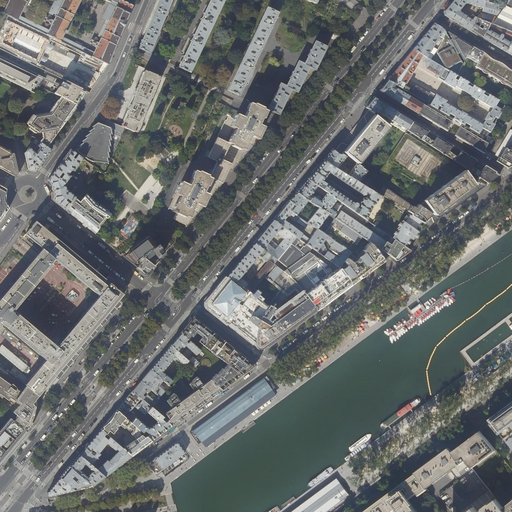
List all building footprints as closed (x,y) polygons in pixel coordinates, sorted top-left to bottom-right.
[(9,0),(6,7),(0,4),(0,10),(9,16),(53,37),(82,52),(108,64),(111,58),(112,56),(133,5),(129,3),(121,0),(105,0),(110,2),(103,18),(109,21),(94,52),(81,46),(82,44),(76,41),(75,43),(62,37),(65,32),(66,33),(67,31),(66,30),(80,0),(55,0),(49,13),(56,16),(49,30),(21,17),(22,15),(21,14),(27,0),(9,0)] [(139,48),(150,53),(157,35),(158,36),(159,32),(158,32),(165,16),(166,16),(167,13),(166,12),(171,0),(156,0),(149,18),(142,34),(145,35),(142,40),(141,40),(140,44),(141,44),(139,48)] [(189,72),(223,0),(210,0),(204,14),(203,14),(200,20),(201,20),(193,35),(190,41),(191,41),(183,57),(180,62),(181,63),(179,67),(189,72)] [(492,24),(504,7),(497,5),(494,4),(487,2),(479,0),(452,0),(450,4),(444,11),(444,15),(457,23),(471,31),(478,18),(490,24),(492,24)] [(511,0),(508,0),(504,7),(492,24),(511,32),(511,0)] [(227,90),(239,95),(241,90),(241,91),(244,85),(251,69),(251,70),(254,63),(261,48),(264,42),(271,26),(271,27),(274,21),(273,21),(277,13),(266,8),(227,90)] [(53,37),(9,16),(0,34),(0,48),(38,67),(53,37)] [(445,32),(443,29),(439,26),(434,23),(422,38),(413,49),(431,60),(436,51),(437,50),(433,47),(434,44),(437,46),(440,41),(438,40),(439,39),(442,41),(445,32)] [(492,44),(505,51),(511,39),(511,32),(492,24),(490,24),(483,38),(492,44)] [(456,75),(463,64),(457,54),(449,39),(445,32),(442,41),(437,50),(436,51),(446,69),(456,75)] [(453,35),(448,32),(452,38),(460,53),(464,61),(466,58),(467,56),(472,46),(465,42),(453,35)] [(460,53),(452,38),(449,39),(457,54),(460,53)] [(267,109),(279,114),(280,113),(284,108),(289,101),(294,95),(298,91),(307,80),(321,62),(319,61),(326,47),(315,41),(311,50),(310,50),(307,55),(308,56),(303,64),(298,61),(292,72),(289,78),(285,86),(280,83),(275,94),(274,94),(271,100),(272,100),(267,109)] [(477,62),(483,53),(478,49),(472,46),(467,56),(477,62)] [(38,67),(0,48),(0,76),(33,94),(37,86),(39,87),(44,80),(65,90),(70,83),(38,67)] [(423,101),(424,102),(486,138),(495,121),(505,104),(456,75),(446,69),(431,60),(413,49),(400,65),(388,80),(397,86),(401,88),(411,94),(416,97),(423,101)] [(108,64),(82,52),(78,62),(102,74),(108,64)] [(484,72),(492,58),(483,53),(477,62),(476,64),(475,66),(484,72)] [(501,82),(510,69),(496,60),(492,58),(484,72),(501,82)] [(501,82),(511,88),(511,69),(510,69),(501,82)] [(138,131),(159,79),(160,77),(157,76),(157,75),(148,71),(147,72),(144,71),(144,73),(143,73),(122,124),(121,126),(125,127),(124,128),(125,128),(125,129),(134,132),(137,133),(138,131)] [(397,86),(388,80),(384,85),(379,90),(389,96),(391,97),(397,86)] [(80,101),(87,91),(70,83),(65,90),(60,97),(77,105),(80,101)] [(409,96),(399,90),(401,88),(397,86),(391,97),(404,105),(409,96)] [(421,103),(414,99),(416,97),(411,94),(409,96),(404,105),(417,113),(424,102),(423,101),(421,103)] [(43,138),(40,142),(41,142),(47,147),(69,116),(77,105),(60,97),(48,116),(44,114),(42,117),(39,115),(37,118),(34,116),(27,125),(30,127),(29,129),(36,134),(37,132),(39,133),(42,132),(43,138)] [(380,113),(386,105),(374,97),(372,100),(370,102),(366,107),(369,109),(374,112),(375,110),(380,113)] [(486,138),(424,102),(417,113),(419,114),(434,123),(447,131),(449,128),(447,127),(451,121),(459,126),(454,136),(467,143),(483,153),(485,150),(484,149),(488,143),(485,141),(486,138)] [(248,108),(246,113),(261,120),(264,115),(265,115),(266,113),(267,111),(263,109),(263,108),(254,103),(253,105),(249,103),(248,105),(247,107),(248,108)] [(392,124),(399,113),(386,105),(380,113),(379,116),(383,118),(384,116),(391,120),(389,122),(390,123),(392,124)] [(386,128),(390,123),(389,122),(383,118),(379,116),(374,112),(369,109),(368,111),(354,128),(350,132),(356,137),(352,142),(349,145),(341,143),(336,149),(334,151),(338,154),(341,154),(345,156),(348,158),(350,159),(356,163),(357,163),(358,163),(386,128)] [(261,120),(246,113),(244,117),(236,114),(232,123),(225,120),(210,151),(208,150),(205,156),(217,161),(209,177),(207,176),(208,175),(198,171),(198,172),(194,170),(192,175),(193,175),(189,185),(181,181),(168,208),(173,210),(172,211),(176,213),(173,219),(188,226),(194,218),(202,208),(207,201),(212,196),(220,186),(222,183),(229,169),(232,171),(236,166),(252,147),(258,139),(264,127),(259,124),(261,120)] [(413,121),(399,113),(392,124),(395,126),(397,124),(404,128),(403,129),(402,128),(401,130),(405,132),(413,121)] [(113,156),(125,128),(124,128),(107,121),(105,126),(98,123),(92,127),(93,129),(88,132),(90,133),(87,135),(85,136),(86,138),(82,141),(82,143),(78,146),(79,148),(77,149),(75,150),(87,159),(87,160),(94,162),(108,163),(108,165),(109,164),(108,159),(109,159),(111,158),(112,157),(113,156)] [(425,136),(429,131),(413,121),(405,132),(421,143),(425,136)] [(359,164),(387,129),(386,128),(358,163),(359,164)] [(434,192),(464,170),(453,163),(445,158),(430,148),(421,143),(405,132),(380,171),(385,175),(391,167),(411,180),(412,179),(434,192)] [(511,133),(503,148),(504,149),(506,147),(509,149),(511,144),(511,133)] [(433,142),(425,136),(421,143),(430,148),(433,142)] [(449,152),(453,146),(437,136),(433,142),(430,148),(445,158),(449,152)] [(42,162),(51,150),(47,147),(41,142),(39,145),(38,144),(36,147),(37,148),(36,149),(38,151),(37,152),(37,153),(36,153),(38,154),(36,157),(42,162)] [(19,173),(16,161),(15,161),(14,155),(13,154),(0,146),(0,167),(3,168),(2,170),(14,176),(16,175),(17,174),(19,173)] [(35,172),(42,162),(36,157),(38,154),(36,153),(37,153),(32,150),(33,149),(32,148),(30,146),(24,153),(29,171),(32,171),(35,172)] [(50,183),(51,185),(52,188),(53,190),(53,192),(53,195),(53,197),(53,200),(58,203),(67,211),(76,197),(66,188),(65,187),(64,186),(63,186),(70,177),(70,176),(69,175),(69,173),(70,172),(70,171),(73,170),(74,171),(75,170),(83,159),(78,155),(74,159),(72,158),(75,153),(70,149),(48,180),(50,183)] [(373,179),(365,174),(367,171),(361,167),(361,166),(357,163),(356,163),(351,170),(340,163),(345,156),(341,154),(338,154),(334,151),(331,149),(330,151),(326,156),(323,159),(329,164),(367,188),(370,182),(373,179)] [(511,153),(504,149),(499,157),(498,157),(495,161),(502,164),(508,168),(511,165),(511,153)] [(477,160),(461,151),(457,157),(453,163),(464,170),(469,173),(472,167),(477,160)] [(457,157),(449,152),(445,158),(453,163),(457,157)] [(329,164),(323,159),(316,168),(307,179),(336,199),(372,224),(387,201),(377,194),(367,188),(329,164)] [(489,184),(488,183),(500,175),(486,166),(482,173),(478,179),(486,185),(487,185),(487,186),(489,184)] [(478,179),(482,173),(472,167),(469,173),(478,179)] [(464,170),(434,192),(423,200),(424,201),(419,205),(419,206),(427,211),(428,212),(433,222),(442,216),(445,214),(445,215),(452,210),(472,195),(475,192),(479,189),(485,185),(487,185),(486,185),(478,179),(469,173),(464,170)] [(324,211),(333,217),(336,213),(330,208),(336,199),(307,179),(301,186),(296,193),(310,202),(315,205),(319,208),(320,208),(322,205),(325,207),(324,208),(325,209),(324,211)] [(381,189),(370,182),(367,188),(377,194),(381,189)] [(424,215),(423,215),(427,211),(419,206),(419,205),(418,205),(384,183),(381,189),(377,194),(387,201),(408,214),(420,221),(421,220),(424,215)] [(0,220),(6,212),(9,208),(8,207),(7,206),(7,204),(6,201),(6,199),(6,196),(6,194),(6,192),(7,189),(0,186),(0,185),(0,220)] [(78,194),(76,197),(67,211),(75,218),(90,230),(93,232),(103,219),(109,211),(91,200),(86,193),(82,198),(78,194)] [(297,215),(307,203),(309,204),(310,202),(296,193),(291,198),(289,201),(296,206),(291,211),(297,215)] [(372,224),(336,199),(330,208),(336,213),(333,217),(335,218),(334,219),(361,237),(368,242),(372,244),(374,245),(390,256),(396,260),(407,252),(410,250),(404,246),(391,237),(372,224)] [(317,251),(327,236),(324,234),(317,229),(310,239),(284,220),(287,216),(295,221),(297,222),(308,229),(309,227),(311,228),(313,226),(310,225),(307,222),(297,215),(291,211),(296,206),(289,201),(282,210),(273,220),(296,237),(301,241),(311,248),(312,248),(317,251)] [(321,223),(324,220),(330,224),(334,219),(335,218),(333,217),(324,211),(320,208),(319,208),(317,210),(307,222),(310,225),(313,226),(317,229),(322,223),(321,223)] [(402,220),(396,229),(397,229),(391,237),(404,246),(405,244),(407,243),(410,239),(412,240),(414,239),(415,238),(415,237),(416,236),(417,235),(418,232),(416,230),(420,224),(421,222),(420,221),(408,214),(403,221),(402,220)] [(123,227),(130,234),(140,224),(133,217),(123,227)] [(361,237),(334,219),(330,224),(330,225),(335,228),(336,229),(335,231),(338,233),(339,231),(344,235),(345,235),(344,237),(347,239),(348,237),(353,241),(354,241),(353,243),(356,245),(361,237)] [(273,265),(275,262),(296,237),(273,220),(264,231),(254,243),(273,256),(269,260),(273,265)] [(100,275),(90,266),(76,255),(63,244),(49,232),(36,221),(30,228),(25,234),(43,249),(27,267),(4,295),(0,299),(0,326),(3,324),(46,360),(25,384),(27,386),(39,395),(61,369),(70,358),(73,360),(81,350),(96,332),(114,310),(121,303),(118,300),(123,294),(113,285),(110,283),(107,286),(103,282),(105,279),(100,275)] [(157,258),(168,249),(151,235),(149,237),(132,250),(130,252),(129,253),(124,257),(129,261),(132,264),(136,261),(136,262),(136,263),(137,264),(138,264),(138,263),(140,262),(141,264),(137,267),(142,272),(147,275),(154,267),(148,262),(151,259),(156,265),(159,261),(158,260),(157,258)] [(132,250),(149,237),(148,236),(131,249),(132,250)] [(339,267),(350,254),(351,252),(335,241),(334,240),(331,239),(327,236),(317,251),(339,267)] [(310,252),(309,251),(299,244),(301,241),(296,237),(275,262),(284,271),(310,252)] [(311,248),(301,241),(299,244),(309,251),(311,248)] [(371,270),(384,260),(385,260),(387,258),(390,256),(374,245),(373,246),(372,244),(368,242),(357,258),(350,254),(339,267),(340,267),(352,284),(355,282),(371,270)] [(273,265),(269,260),(273,256),(254,243),(244,256),(226,277),(249,294),(264,276),(273,265)] [(314,272),(326,264),(310,252),(284,271),(294,280),(316,310),(320,308),(334,297),(345,289),(349,287),(352,284),(340,267),(323,280),(324,281),(322,282),(315,274),(314,272)] [(264,347),(265,348),(301,322),(316,310),(294,280),(284,271),(275,262),(273,265),(264,276),(265,277),(281,289),(266,307),(251,295),(249,294),(227,324),(236,331),(257,348),(258,348),(259,349),(260,349),(261,349),(262,348),(263,348),(264,347)] [(315,274),(327,265),(326,264),(314,272),(315,274)] [(251,295),(265,277),(264,276),(249,294),(251,295)] [(227,324),(249,294),(226,277),(217,288),(207,301),(206,302),(205,303),(205,304),(205,305),(205,306),(206,306),(206,307),(207,308),(220,319),(227,324)] [(205,326),(193,317),(187,324),(180,333),(187,339),(190,335),(192,336),(196,332),(202,336),(198,341),(227,364),(223,369),(222,368),(217,374),(215,373),(210,379),(221,390),(224,388),(238,377),(255,365),(245,357),(233,348),(212,331),(205,326)] [(187,339),(180,333),(175,339),(170,345),(188,361),(190,363),(194,366),(204,355),(187,339)] [(0,352),(14,366),(20,359),(3,344),(0,346),(0,352)] [(162,372),(174,357),(184,366),(188,361),(170,345),(159,358),(150,369),(163,380),(170,386),(179,376),(177,374),(172,380),(162,372)] [(168,391),(160,384),(163,380),(150,369),(145,375),(140,380),(159,397),(164,391),(166,393),(168,391)] [(198,444),(275,387),(266,375),(189,433),(198,444)] [(20,405),(13,412),(18,417),(14,421),(26,431),(27,429),(28,427),(30,425),(32,421),(34,415),(35,413),(35,411),(35,409),(36,405),(36,403),(36,399),(39,395),(27,386),(22,393),(17,389),(17,388),(17,387),(12,384),(12,386),(0,377),(0,394),(9,400),(10,398),(20,405)] [(215,395),(221,390),(210,379),(209,379),(202,384),(197,377),(188,384),(194,391),(180,401),(174,394),(165,400),(171,408),(161,416),(173,426),(199,407),(215,395)] [(159,397),(140,380),(136,385),(132,391),(148,404),(153,398),(157,402),(160,398),(159,397)] [(161,416),(152,408),(148,404),(132,391),(123,402),(116,409),(152,441),(173,426),(161,416)] [(511,436),(511,402),(504,409),(496,414),(489,419),(492,422),(491,423),(506,441),(511,436)] [(26,432),(14,421),(18,417),(5,406),(1,412),(7,417),(8,423),(4,428),(6,430),(5,432),(3,431),(0,434),(0,463),(1,463),(17,444),(21,438),(26,432)] [(113,414),(106,422),(100,429),(108,436),(118,425),(123,429),(124,428),(131,434),(129,435),(135,440),(125,451),(132,457),(142,449),(152,441),(116,409),(113,414)] [(124,462),(132,457),(125,451),(108,436),(100,429),(92,438),(84,447),(79,454),(87,461),(96,469),(97,468),(96,467),(100,462),(101,461),(99,458),(101,456),(99,454),(100,454),(98,453),(107,443),(109,445),(115,450),(116,449),(118,451),(108,461),(107,460),(97,470),(105,477),(110,473),(124,462)] [(473,468),(496,450),(480,431),(472,437),(468,440),(452,452),(461,463),(466,460),(473,468)] [(171,463),(185,452),(181,447),(179,445),(177,442),(154,459),(149,463),(149,466),(149,467),(154,473),(157,473),(158,472),(160,470),(161,470),(162,470),(171,463)] [(485,483),(473,468),(466,460),(461,463),(452,452),(450,449),(440,456),(423,469),(418,472),(416,474),(426,486),(428,485),(450,469),(458,479),(454,482),(455,483),(440,495),(450,509),(485,483)] [(75,459),(74,460),(72,462),(69,466),(77,473),(81,476),(92,486),(105,477),(97,470),(96,469),(87,461),(79,454),(75,459)] [(73,477),(77,473),(69,466),(64,472),(59,478),(74,490),(85,488),(92,486),(81,476),(77,480),(73,477)] [(426,486),(416,474),(399,487),(394,490),(364,511),(391,511),(398,507),(401,511),(418,511),(408,499),(417,492),(419,495),(428,489),(426,486)] [(74,490),(59,478),(54,485),(46,494),(48,496),(67,492),(74,490)] [(326,511),(350,495),(348,492),(340,482),(300,511),(326,511)] [(511,511),(511,495),(502,504),(501,504),(507,511),(511,511)] [(507,511),(501,504),(502,504),(497,499),(492,503),(491,502),(484,508),(484,509),(480,511),(478,511),(475,507),(469,511),(468,511),(466,511),(507,511)]
